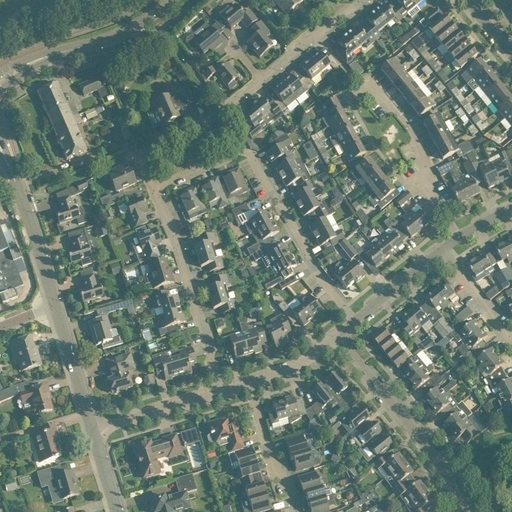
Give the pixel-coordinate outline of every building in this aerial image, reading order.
[(273,0),(273,1),(286,15),(303,0),(273,0)] [(392,0),(390,3),(392,5),(403,19),(408,14),(411,19),(420,11),(416,6),(416,7),(410,0),(392,0)] [(218,14),(222,19),(231,30),(241,21),(247,29),(257,20),(249,11),(244,15),(235,5),(230,9),(230,8),(228,6),(218,14)] [(377,8),(373,11),(386,26),(394,19),(398,23),(403,19),(392,5),(387,9),(384,5),(379,10),(377,8)] [(425,18),(430,23),(441,14),(437,9),(425,18)] [(369,24),(364,28),(375,41),(380,37),(377,33),(386,26),(373,11),(370,14),(371,16),(366,20),(369,24)] [(427,30),(434,38),(438,35),(451,24),(445,16),(431,27),(427,30)] [(272,48),(265,39),(270,35),(260,22),(249,31),(254,38),(247,43),(259,58),(272,48)] [(434,38),(441,46),(444,43),(458,32),(451,24),(438,35),(434,38)] [(349,31),(345,34),(358,49),(364,44),(367,48),(375,41),(364,28),(360,32),(357,28),(351,33),(349,31)] [(195,50),(198,48),(203,54),(210,49),(212,51),(222,43),(212,31),(208,35),(205,32),(196,39),(194,36),(190,36),(186,39),(185,43),(191,50),(195,50)] [(444,43),(441,46),(447,54),(464,39),(458,32),(444,43)] [(358,49),(345,34),(342,37),(344,39),(338,43),(341,47),(336,51),(357,77),(363,72),(357,64),(353,60),(356,57),(353,54),(358,49)] [(399,42),(403,46),(410,40),(406,36),(399,42)] [(411,44),(418,51),(422,47),(416,39),(411,44)] [(447,54),(453,62),(471,47),(464,39),(447,54)] [(408,55),(411,58),(416,54),(409,46),(404,50),(408,55)] [(418,51),(424,59),(429,55),(422,47),(418,51)] [(471,47),(453,62),(460,70),(464,67),(477,56),(470,48),(471,48),(471,47)] [(313,55),(309,58),(321,73),(330,66),(333,70),(338,66),(330,56),(325,60),(320,53),(315,57),(313,55)] [(424,59),(431,67),(435,63),(429,55),(424,59)] [(307,75),(302,79),(310,89),(315,85),(315,86),(325,78),(321,73),(309,58),(299,66),(307,75)] [(371,65),(374,69),(381,63),(378,59),(371,65)] [(380,70),(387,78),(400,67),(394,59),(380,70)] [(465,72),(472,80),(486,69),(479,61),(465,72)] [(215,73),(226,87),(229,91),(236,85),(233,81),(237,78),(229,69),(231,68),(227,63),(216,72),(211,67),(202,75),(207,81),(215,73)] [(431,67),(437,75),(442,71),(435,63),(431,67)] [(387,78),(393,86),(407,75),(400,67),(387,78)] [(472,80),(479,88),(492,77),(486,69),(472,80)] [(175,75),(182,87),(189,82),(182,70),(175,75)] [(442,71),(437,75),(444,84),(448,81),(446,77),(445,75),(442,71)] [(393,86),(399,94),(413,83),(407,75),(393,86)] [(284,79),(280,82),(292,97),(295,101),(310,89),(302,79),(297,83),(291,76),(286,81),(284,79)] [(479,88),(485,96),(499,84),(492,77),(479,88)] [(79,86),(83,95),(84,96),(97,91),(100,99),(107,96),(104,87),(101,88),(97,79),(79,86)] [(114,89),(123,92),(126,83),(118,80),(114,89)] [(278,99),(273,103),(281,113),(295,101),(292,97),(280,82),(276,85),(278,87),(273,92),(278,99)] [(446,86),(453,95),(459,91),(452,82),(446,86)] [(37,92),(52,127),(78,116),(71,101),(66,104),(57,83),(37,92)] [(399,94),(406,102),(420,91),(413,83),(399,94)] [(485,96),(492,104),(505,92),(499,84),(485,96)] [(442,86),(437,90),(444,98),(449,94),(442,86)] [(406,102),(412,110),(426,99),(420,91),(406,102)] [(184,92),(174,96),(171,98),(170,95),(161,99),(152,103),(156,111),(158,110),(164,124),(161,125),(162,125),(179,117),(178,115),(191,110),(184,92)] [(492,104),(498,112),(511,100),(505,92),(492,104)] [(261,99),(251,107),(264,122),(267,125),(273,121),(274,123),(283,115),(282,114),(281,113),(273,103),(272,101),(267,106),(261,99)] [(426,99),(412,110),(419,118),(433,107),(426,99)] [(319,109),(324,118),(340,110),(335,100),(319,109)] [(459,104),(465,111),(470,107),(465,100),(459,104)] [(495,114),(501,123),(505,119),(511,113),(511,100),(498,112),(495,114)] [(93,109),(96,115),(104,112),(101,106),(93,109)] [(264,122),(251,107),(252,108),(243,116),(246,120),(240,125),(252,139),(259,133),(258,131),(261,129),(259,126),(264,122)] [(465,111),(471,119),(476,115),(470,107),(465,111)] [(327,128),(329,127),(345,118),(340,110),(324,118),(322,120),(327,128)] [(506,131),(511,127),(511,126),(511,113),(505,119),(501,123),(500,123),(506,131)] [(79,115),(78,116),(52,127),(66,159),(86,151),(76,126),(83,123),(79,115)] [(422,124),(428,133),(443,124),(438,115),(422,124)] [(471,119),(477,127),(482,123),(476,115),(471,119)] [(329,127),(334,136),(350,127),(345,118),(329,127)] [(123,120),(117,122),(120,131),(127,128),(123,120)] [(467,130),(470,133),(475,129),(469,121),(462,126),(466,131),(467,130)] [(482,123),(477,127),(480,132),(485,128),(482,123)] [(428,133),(432,142),(448,133),(443,124),(428,133)] [(334,148),(339,145),(355,136),(350,127),(334,136),(329,139),(334,148)] [(311,137),(315,146),(322,143),(326,141),(321,132),(311,137)] [(432,142),(437,151),(453,142),(448,133),(432,142)] [(265,154),(271,164),(276,161),(286,155),(283,149),(291,145),(286,136),(279,140),(278,140),(273,143),(274,143),(277,147),(265,154)] [(339,145),(344,154),(360,145),(355,136),(339,145)] [(465,155),(471,152),(473,151),(468,141),(456,148),(453,142),(437,151),(443,160),(456,153),(459,159),(462,157),(465,155)] [(360,145),(344,154),(349,163),(365,154),(360,145)] [(314,150),(306,154),(310,162),(318,158),(314,150)] [(275,168),(280,178),(296,170),(293,163),(296,161),(291,152),(286,155),(276,161),(271,164),(274,169),(275,168)] [(320,155),(325,164),(331,161),(326,152),(320,155)] [(471,152),(465,155),(475,175),(481,172),(471,152)] [(489,165),(499,184),(510,178),(509,177),(511,175),(511,169),(509,164),(507,160),(504,153),(488,161),(489,165)] [(465,155),(462,157),(465,163),(463,164),(470,178),(475,175),(465,155)] [(357,182),(361,179),(375,167),(369,159),(361,165),(354,170),(350,173),(357,182)] [(437,170),(440,177),(449,172),(454,170),(450,163),(445,165),(437,170)] [(499,184),(489,165),(484,167),(487,173),(481,175),(484,180),(488,189),(499,184)] [(298,188),(299,187),(311,181),(307,172),(303,166),(296,170),(280,178),(286,188),(295,183),(298,188)] [(108,172),(111,182),(116,192),(126,188),(135,184),(131,174),(129,170),(124,173),(121,167),(108,172)] [(361,179),(367,187),(381,175),(375,167),(361,179)] [(225,185),(220,187),(226,201),(248,191),(238,169),(231,172),(229,177),(223,179),(225,185)] [(325,174),(320,177),(323,183),(329,180),(325,174)] [(367,187),(373,195),(388,183),(381,175),(367,187)] [(459,180),(458,177),(452,180),(454,183),(456,188),(451,191),(458,205),(469,199),(459,180)] [(464,177),(459,180),(469,199),(479,194),(472,180),(467,183),(464,177)] [(229,206),(226,201),(220,187),(217,178),(209,181),(208,186),(202,189),(206,198),(210,208),(216,205),(218,210),(229,206)] [(292,197),(298,207),(314,199),(310,192),(316,189),(311,181),(299,187),(302,192),(292,197)] [(83,209),(77,210),(76,207),(73,208),(72,207),(70,198),(80,194),(79,192),(88,188),(86,182),(56,195),(61,211),(55,213),(59,224),(76,219),(78,225),(87,222),(83,209)] [(388,183),(373,195),(368,199),(374,207),(377,205),(381,210),(391,202),(388,197),(394,192),(388,183)] [(186,195),(180,198),(190,220),(196,217),(195,214),(205,210),(199,197),(195,188),(188,191),(186,195)] [(407,192),(399,198),(395,201),(400,207),(404,204),(412,198),(407,192)] [(119,195),(111,198),(110,195),(100,200),(100,202),(96,204),(100,211),(122,201),(119,195)] [(342,197),(332,201),(335,206),(345,201),(342,197)] [(142,199),(133,203),(127,206),(129,212),(127,213),(134,228),(137,227),(146,223),(143,214),(148,212),(142,199)] [(318,216),(324,213),(328,210),(324,202),(317,205),(314,199),(298,207),(303,217),(315,211),(318,216)] [(235,218),(237,217),(249,212),(246,204),(231,211),(235,218)] [(328,210),(324,213),(326,217),(327,218),(335,214),(332,208),(328,210)] [(103,212),(107,219),(114,216),(110,209),(103,212)] [(411,211),(406,215),(420,231),(429,223),(419,212),(415,215),(411,211)] [(250,235),(251,234),(255,232),(273,222),(268,214),(266,215),(265,213),(253,219),(249,212),(237,217),(242,226),(244,225),(250,235)] [(397,222),(393,225),(405,240),(409,237),(410,239),(420,231),(406,215),(401,218),(405,223),(401,227),(397,222)] [(314,237),(330,229),(324,219),(309,227),(314,237)] [(385,232),(380,236),(393,253),(403,245),(401,243),(405,240),(393,225),(388,219),(383,223),(392,234),(388,237),(385,232)] [(255,232),(251,234),(255,240),(257,241),(261,238),(262,242),(279,233),(273,222),(255,232)] [(220,225),(223,232),(229,229),(226,223),(220,225)] [(359,229),(363,234),(368,229),(364,224),(359,229)] [(95,229),(98,237),(107,234),(104,226),(95,229)] [(137,237),(130,240),(139,265),(147,262),(150,261),(159,257),(155,246),(160,244),(155,230),(146,233),(144,228),(135,232),(137,237)] [(0,285),(3,294),(0,295),(0,297),(2,304),(17,298),(14,290),(23,286),(13,262),(21,259),(17,250),(10,231),(7,232),(2,234),(0,229),(0,285)] [(210,229),(199,234),(200,238),(212,234),(210,229)] [(332,247),(345,240),(339,231),(333,235),(330,229),(314,237),(320,247),(329,242),(332,247)] [(201,245),(194,247),(197,257),(214,252),(212,246),(216,245),(213,234),(212,234),(200,238),(199,238),(201,245)] [(71,264),(80,261),(82,266),(92,263),(91,258),(88,246),(84,247),(81,236),(70,240),(73,250),(67,252),(71,264)] [(371,244),(384,260),(393,253),(380,236),(375,240),(379,245),(375,248),(371,244)] [(112,240),(114,246),(122,243),(119,237),(112,240)] [(351,261),(357,255),(351,248),(345,240),(338,246),(351,261)] [(250,256),(251,256),(264,249),(260,242),(246,250),(250,256)] [(351,248),(357,255),(367,267),(371,263),(375,268),(384,260),(371,244),(366,248),(370,252),(366,256),(362,251),(359,254),(357,251),(358,250),(354,245),(351,248)] [(511,262),(511,259),(505,245),(499,247),(498,245),(494,247),(502,262),(507,259),(509,264),(511,262)] [(267,255),(273,265),(291,256),(291,255),(289,256),(283,246),(271,253),(267,247),(264,249),(251,256),(255,262),(267,255)] [(335,253),(332,247),(321,253),(325,259),(334,254),(335,253)] [(214,252),(197,257),(201,268),(207,266),(209,273),(219,270),(224,268),(220,257),(216,259),(214,252)] [(481,257),(476,260),(486,276),(495,271),(492,267),(486,257),(483,253),(480,255),(481,257)] [(291,256),(273,265),(275,265),(281,275),(278,276),(282,282),(291,277),(294,276),(295,275),(291,269),(297,266),(291,256)] [(170,269),(168,270),(165,260),(147,266),(150,274),(143,276),(146,285),(153,283),(154,289),(174,283),(170,269)] [(243,265),(241,260),(233,262),(234,268),(243,265)] [(486,276),(476,260),(471,264),(469,261),(466,263),(475,277),(480,275),(482,279),(486,276)] [(343,268),(356,284),(365,276),(353,262),(344,269),(343,268)] [(502,272),(501,272),(510,287),(511,285),(511,276),(508,269),(507,269),(503,262),(498,265),(502,272)] [(110,266),(113,276),(121,273),(118,263),(110,266)] [(356,284),(343,268),(339,263),(336,266),(335,270),(337,273),(334,275),(336,279),(345,290),(354,282),(356,284)] [(240,270),(243,278),(248,276),(245,268),(240,270)] [(510,287),(501,272),(495,276),(504,290),(510,287)] [(96,286),(93,276),(91,276),(81,279),(85,290),(79,291),(82,303),(103,297),(99,285),(96,286)] [(207,289),(210,299),(227,294),(225,288),(229,287),(226,276),(212,280),(214,287),(207,289)] [(278,285),(282,282),(278,276),(273,280),(263,285),(267,291),(278,285)] [(291,277),(282,282),(278,285),(282,291),(288,287),(295,283),(297,282),(294,276),(291,277)] [(439,289),(434,293),(446,307),(450,304),(447,301),(455,294),(447,285),(443,288),(440,284),(437,287),(439,289)] [(500,293),(495,288),(486,295),(490,301),(500,293)] [(162,308),(164,315),(180,310),(178,304),(179,303),(177,296),(169,299),(168,292),(152,297),(156,310),(162,308)] [(425,297),(436,310),(440,307),(443,310),(446,307),(434,293),(430,296),(428,294),(425,297)] [(227,294),(210,299),(213,310),(220,308),(222,314),(232,312),(236,310),(233,299),(229,301),(227,294)] [(309,296),(300,304),(313,319),(312,317),(321,310),(309,296)] [(135,307),(138,306),(144,305),(141,298),(133,301),(135,307)] [(283,303),(278,307),(290,321),(295,317),(303,327),(313,319),(300,304),(299,304),(296,300),(287,307),(283,303)] [(99,319),(98,319),(88,322),(95,347),(101,345),(103,350),(104,350),(108,349),(123,344),(120,336),(111,339),(109,331),(111,331),(107,317),(109,314),(122,310),(127,309),(134,307),(132,301),(96,311),(99,319)] [(444,339),(446,337),(449,335),(431,314),(426,317),(422,312),(416,305),(413,307),(414,309),(410,313),(422,328),(426,333),(433,327),(441,336),(444,339)] [(461,325),(466,320),(473,315),(468,308),(455,318),(461,325)] [(180,310),(164,315),(166,321),(160,323),(162,329),(158,330),(160,337),(168,335),(166,328),(185,323),(183,316),(182,316),(180,310)] [(431,314),(449,335),(453,331),(443,318),(436,310),(431,314)] [(410,338),(422,328),(410,313),(405,317),(403,315),(400,317),(405,323),(400,326),(410,338)] [(267,332),(271,338),(275,347),(281,344),(282,345),(288,342),(285,335),(291,331),(285,320),(282,315),(270,321),(274,329),(267,332)] [(222,320),(215,322),(217,328),(223,327),(222,320)] [(461,342),(463,344),(479,331),(475,326),(477,324),(475,321),(470,325),(466,320),(461,325),(453,331),(449,335),(446,337),(450,342),(454,338),(458,343),(461,342)] [(239,325),(242,333),(243,339),(248,355),(254,353),(255,354),(262,352),(259,342),(265,340),(262,330),(260,323),(248,327),(248,325),(243,324),(239,325)] [(373,339),(379,347),(391,337),(384,330),(373,339)] [(479,331),(463,344),(463,345),(457,349),(463,357),(459,360),(464,364),(470,359),(479,352),(484,348),(487,346),(483,341),(488,337),(485,334),(483,336),(479,331)] [(189,342),(186,332),(180,334),(183,344),(189,342)] [(243,339),(242,333),(222,339),(226,352),(232,350),(235,360),(242,358),(242,357),(248,355),(243,339)] [(13,342),(16,352),(21,371),(40,366),(35,348),(33,349),(30,337),(13,342)] [(391,337),(379,347),(385,354),(397,345),(391,337)] [(430,348),(436,345),(430,337),(424,341),(430,348)] [(422,343),(417,347),(422,352),(428,349),(422,343)] [(392,362),(403,352),(397,345),(385,354),(392,362)] [(178,349),(171,351),(171,353),(178,376),(184,374),(185,375),(192,373),(189,365),(196,364),(191,348),(178,352),(178,349)] [(479,352),(470,359),(474,364),(479,361),(478,360),(484,355),(487,353),(484,348),(479,352)] [(403,352),(392,362),(398,369),(409,360),(411,361),(415,358),(407,349),(403,352)] [(478,369),(480,372),(496,358),(492,354),(495,352),(492,349),(487,353),(484,355),(478,360),(479,361),(482,365),(478,369)] [(164,354),(151,357),(157,375),(163,373),(165,381),(172,379),(172,378),(178,376),(171,353),(164,356),(164,354)] [(407,377),(411,382),(427,368),(431,366),(433,364),(425,355),(424,353),(423,354),(422,353),(415,358),(411,361),(403,368),(407,372),(403,376),(405,379),(407,377)] [(108,380),(108,383),(107,384),(109,390),(111,390),(112,393),(115,392),(116,394),(123,391),(123,390),(133,387),(130,378),(129,379),(127,372),(134,370),(130,354),(106,362),(111,379),(108,380)] [(486,379),(489,385),(505,377),(501,368),(505,364),(502,361),(500,363),(496,358),(480,372),(483,375),(487,371),(490,376),(486,379)] [(427,368),(411,382),(415,387),(413,388),(415,392),(420,388),(424,392),(435,383),(441,378),(437,373),(429,379),(426,376),(434,370),(431,366),(427,368)] [(331,392),(340,403),(342,401),(338,395),(347,388),(341,381),(334,373),(333,374),(331,374),(329,375),(329,377),(325,380),(333,390),(331,392)] [(446,374),(441,378),(435,383),(439,388),(445,383),(450,378),(446,374)] [(156,385),(153,375),(144,377),(145,380),(144,380),(145,387),(144,388),(146,393),(153,391),(151,386),(156,385)] [(495,395),(497,399),(511,391),(511,379),(508,382),(505,377),(489,385),(492,391),(497,388),(500,393),(495,395)] [(347,379),(341,381),(347,388),(352,384),(347,379)] [(446,387),(449,392),(457,386),(453,381),(446,387)] [(311,407),(316,417),(323,412),(321,409),(324,407),(327,404),(332,409),(337,405),(340,403),(331,392),(328,394),(321,384),(319,385),(317,385),(316,387),(315,388),(311,391),(319,401),(311,407)] [(52,410),(49,400),(51,400),(47,386),(37,389),(27,392),(20,394),(23,404),(29,402),(32,409),(25,411),(27,418),(34,416),(42,413),(52,410)] [(13,387),(0,392),(0,403),(17,396),(13,387)] [(428,402),(432,407),(448,393),(445,390),(441,394),(437,389),(431,394),(423,401),(426,404),(428,402)] [(511,391),(497,399),(502,410),(497,412),(501,420),(511,414),(511,391)] [(441,413),(444,417),(456,407),(458,405),(454,401),(450,404),(446,400),(451,396),(448,393),(432,407),(435,412),(433,413),(436,416),(441,413)] [(308,431),(316,429),(322,427),(316,417),(311,407),(304,411),(301,400),(295,402),(294,398),(291,399),(289,397),(285,399),(284,401),(283,402),(288,418),(290,424),(290,425),(300,419),(299,417),(306,415),(310,422),(308,431)] [(278,421),(288,418),(283,402),(273,405),(274,409),(267,410),(272,425),(279,423),(278,421)] [(448,427),(452,432),(468,418),(472,415),(462,402),(458,405),(456,407),(444,417),(448,422),(443,426),(446,429),(448,427)] [(483,406),(485,410),(488,412),(492,411),(492,407),(490,402),(483,406)] [(337,421),(349,435),(358,427),(369,418),(368,416),(368,415),(366,413),(365,413),(362,409),(352,416),(348,411),(337,421)] [(327,419),(331,425),(336,420),(332,415),(327,419)] [(481,433),(468,418),(452,432),(456,436),(454,438),(456,441),(461,437),(465,442),(467,445),(481,433)] [(487,428),(488,428),(492,425),(487,418),(482,422),(487,428)] [(220,447),(229,444),(232,452),(243,448),(235,421),(228,423),(227,421),(221,423),(220,421),(208,424),(211,434),(211,435),(208,436),(207,438),(209,442),(211,443),(216,442),(216,443),(217,443),(217,445),(220,447)] [(360,449),(370,440),(381,432),(379,430),(380,429),(378,427),(376,427),(373,423),(362,432),(358,427),(349,435),(352,439),(356,445),(359,449),(360,449)] [(60,446),(58,439),(54,426),(42,429),(44,434),(32,438),(40,463),(55,459),(57,465),(62,463),(60,457),(57,447),(60,446)] [(181,454),(179,445),(176,435),(163,439),(163,441),(151,445),(150,442),(134,447),(143,479),(160,474),(154,456),(166,452),(168,458),(181,454)] [(285,441),(290,457),(309,451),(307,451),(304,442),(310,440),(309,435),(303,437),(302,436),(285,441)] [(370,440),(360,449),(357,451),(367,463),(376,456),(377,458),(392,446),(391,444),(391,442),(389,441),(388,440),(385,436),(374,445),(370,440)] [(230,472),(239,469),(256,464),(251,448),(225,456),(230,472)] [(206,454),(208,461),(216,459),(214,451),(206,454)] [(309,451),(290,457),(292,457),(296,472),(320,465),(318,459),(312,461),(309,451)] [(389,476),(406,463),(399,454),(388,462),(384,457),(376,464),(374,466),(377,470),(380,468),(387,477),(389,476)] [(391,488),(395,493),(405,485),(402,481),(413,473),(406,463),(389,476),(396,485),(391,488)] [(239,469),(243,484),(255,481),(253,475),(259,474),(256,464),(239,469)] [(60,467),(37,473),(41,488),(48,486),(51,495),(60,492),(63,500),(70,498),(79,495),(72,472),(63,475),(60,467)] [(348,471),(355,479),(359,476),(352,468),(348,471)] [(298,478),(303,493),(328,486),(328,485),(326,483),(324,476),(317,478),(315,472),(314,473),(298,478)] [(165,499),(164,496),(150,500),(151,504),(149,506),(150,510),(153,511),(176,511),(190,508),(186,493),(196,490),(192,475),(175,480),(179,495),(165,499)] [(0,482),(0,489),(0,490),(16,485),(16,486),(26,483),(23,476),(0,482)] [(342,481),(344,487),(352,484),(350,479),(342,481)] [(243,484),(248,499),(265,494),(262,484),(256,486),(255,481),(243,484)] [(402,501),(406,506),(426,491),(419,482),(408,490),(405,485),(395,493),(398,498),(399,497),(402,501)] [(305,493),(307,503),(325,497),(331,495),(330,490),(331,488),(328,487),(328,486),(303,493),(303,494),(305,493)] [(410,503),(406,506),(405,507),(408,511),(425,511),(423,508),(433,500),(426,491),(410,503)] [(373,493),(369,496),(362,500),(365,504),(370,501),(373,502),(378,499),(373,493)] [(265,494),(248,499),(241,501),(243,510),(243,511),(262,511),(270,510),(265,494)] [(325,497),(307,503),(310,511),(329,511),(327,503),(333,501),(331,495),(325,497)] [(391,504),(387,499),(381,504),(385,509),(391,504)] [(353,505),(354,508),(355,509),(365,504),(362,500),(361,500),(353,505)]
